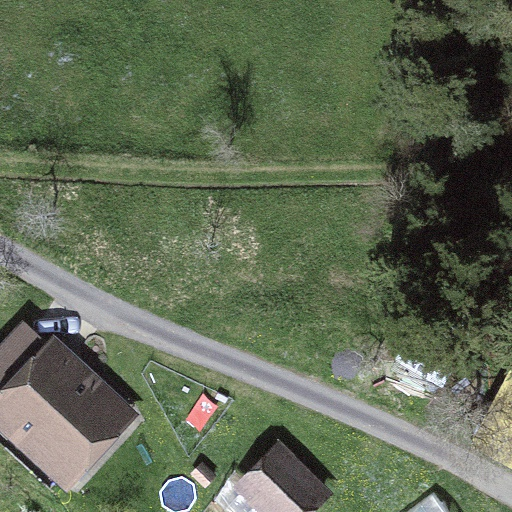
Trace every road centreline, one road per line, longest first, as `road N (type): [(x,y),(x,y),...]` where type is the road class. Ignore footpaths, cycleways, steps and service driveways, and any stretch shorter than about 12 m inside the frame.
road 1 (track): [(0,252),(172,343),(387,430),(511,495)]
road 2 (track): [(0,162),(384,177),(511,162)]
